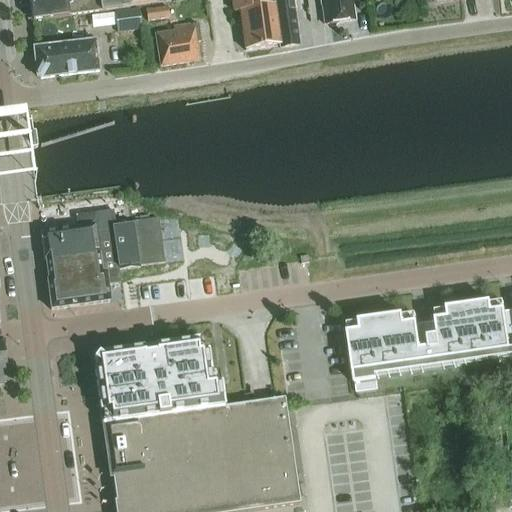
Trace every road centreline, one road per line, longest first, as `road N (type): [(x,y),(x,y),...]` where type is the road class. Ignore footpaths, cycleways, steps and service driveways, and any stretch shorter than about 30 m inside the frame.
road 1 (unclassified): [(1,105),(511,26)]
road 2 (residential): [(511,267),(31,333)]
road 3 (tertiary): [(31,333),(1,105)]
road 4 (tertiary): [(58,511),(31,333)]
